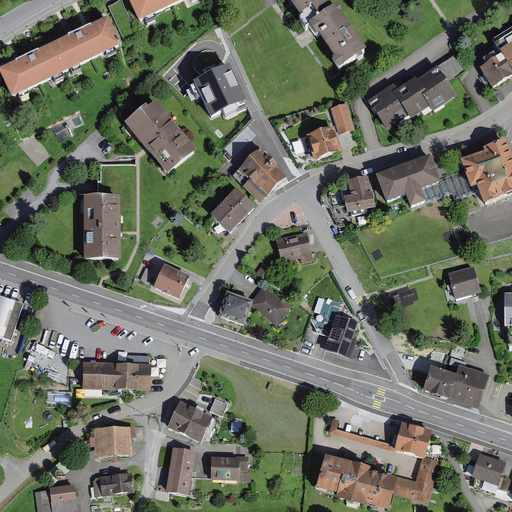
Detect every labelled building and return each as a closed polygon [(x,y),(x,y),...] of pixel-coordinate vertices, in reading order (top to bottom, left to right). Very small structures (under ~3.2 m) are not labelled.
[(118,24),(131,19),(123,0),(110,6),(118,24)] [(129,0),(140,22),(185,0),(129,0)] [(341,73),(371,52),(338,6),(335,8),(328,0),(291,0),(303,17),(299,20),(306,30),(311,27),(318,37),(320,35),(336,58),(332,60),(341,73)] [(0,78),(10,101),(120,49),(106,21),(0,71),(0,78)] [(511,42),(492,54),(499,65),(495,68),(492,63),(482,69),(485,75),(479,79),(491,98),(511,85),(511,42)] [(437,110),(460,94),(451,80),(470,67),(460,52),(423,78),(421,74),(402,86),(398,81),(369,101),(389,131),(414,114),(416,117),(434,105),(437,110)] [(196,78),(188,82),(209,112),(235,99),(215,68),(196,78)] [(168,174),(197,150),(154,99),(125,122),(142,144),(149,152),(168,174)] [(337,145),(355,139),(347,113),(329,118),(337,145)] [(238,129),(226,140),(237,152),(249,142),(238,129)] [(311,171),(339,162),(331,137),(303,146),(311,171)] [(511,198),(511,161),(505,140),(476,149),(479,158),(458,165),(466,191),(472,189),(478,210),(511,198)] [(244,189),(259,205),(288,177),(261,149),(240,170),(251,181),(244,189)] [(429,165),(373,186),(383,213),(403,205),(408,218),(423,212),(419,200),(439,192),(429,165)] [(365,219),(372,217),(365,186),(346,191),(349,204),(338,207),(343,225),(346,224),(349,233),(367,228),(365,219)] [(232,235),(254,207),(237,189),(213,216),(232,235)] [(84,260),(120,260),(122,196),(85,196),(84,260)] [(306,242),(275,249),(280,273),(299,269),(300,274),(313,271),(306,242)] [(180,300),(190,277),(165,265),(154,288),(180,300)] [(481,297),(475,270),(448,276),(454,303),(481,297)] [(262,273),(254,284),(265,291),(272,280),(262,273)] [(416,288),(393,296),(397,308),(420,300),(416,288)] [(298,319),(262,293),(251,310),(287,335),(298,319)] [(0,337),(12,342),(24,305),(0,296),(0,337)] [(216,323),(241,331),(249,308),(224,299),(216,323)] [(506,354),(511,354),(511,303),(502,304),(502,337),(506,337),(506,354)] [(360,331),(322,320),(318,333),(331,336),(324,360),(349,367),(360,331)] [(37,369),(49,369),(50,347),(31,346),(30,361),(37,361),(37,369)] [(426,367),(419,391),(446,400),(454,376),(426,367)] [(476,411),(488,378),(459,368),(448,401),(476,411)] [(81,396),(150,397),(151,370),(82,369),(81,396)] [(225,417),(230,403),(217,398),(211,412),(225,417)] [(199,452),(211,426),(178,410),(166,436),(199,452)] [(336,432),(339,423),(333,421),(329,436),(425,463),(433,434),(403,426),(402,428),(395,426),(391,437),(399,439),(396,449),(336,432)] [(94,460),(131,458),(130,429),(94,430),(94,440),(88,440),(88,450),(94,450),(94,460)] [(229,441),(239,442),(240,431),(229,431),(229,441)] [(164,502),(187,506),(195,461),(172,457),(164,502)] [(439,469),(421,464),(415,484),(388,476),(386,480),(370,475),(371,471),(326,458),(317,490),(337,496),(336,501),(368,510),(369,508),(383,511),(390,511),(395,496),(428,506),(439,469)] [(496,496),(504,473),(477,464),(469,488),(496,496)] [(209,489),(249,492),(250,481),(247,481),(248,467),(216,465),(216,468),(210,467),(209,489)] [(93,505),(131,501),(129,483),(98,486),(91,486),(93,505)] [(36,511),(80,511),(79,501),(74,502),(73,491),(48,493),(49,503),(36,504),(36,511)]
